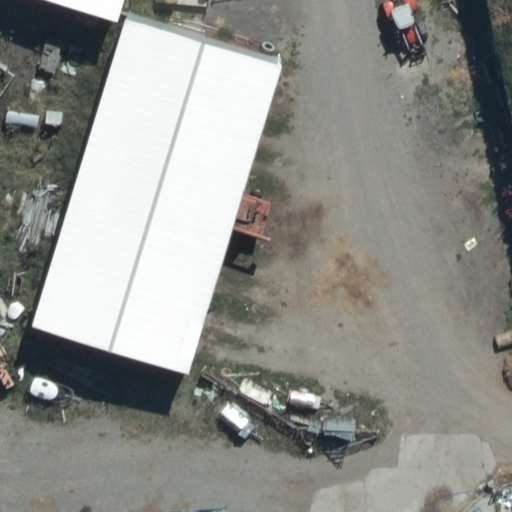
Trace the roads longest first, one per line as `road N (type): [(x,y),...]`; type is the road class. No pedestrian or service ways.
road 1 (track): [(0,433),(128,474),(270,469),(511,414)]
road 2 (track): [(511,414),(461,387),(403,290),(329,0)]
